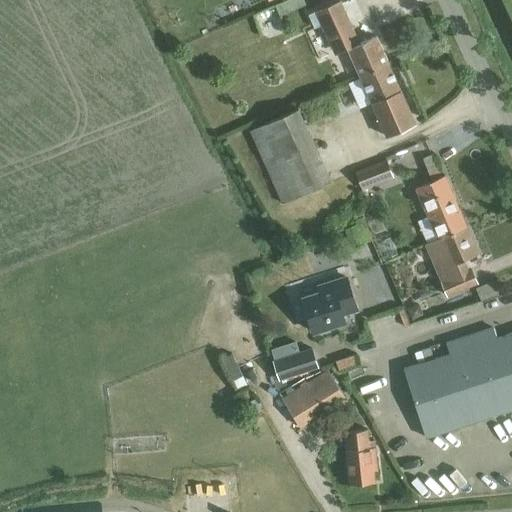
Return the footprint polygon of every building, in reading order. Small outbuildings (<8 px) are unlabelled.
[(256,0),(266,23),(284,15),(277,0),(256,0)] [(360,75),(388,61),(376,34),(359,42),(340,0),(336,0),(308,13),(314,27),(320,23),(334,53),(347,47),(360,75)] [(388,61),(360,75),(387,135),(416,122),(388,61)] [(250,130),(286,203),(335,179),(298,106),(250,130)] [(357,170),(363,185),(392,172),(386,158),(357,170)] [(439,237),(468,225),(445,173),(417,186),(439,236),(439,237)] [(352,246),(372,238),(365,221),(357,224),(356,223),(344,229),(352,246)] [(439,237),(439,236),(426,242),(449,294),(479,281),(472,266),(469,268),(465,258),(480,252),(468,225),(439,237)] [(302,299),(316,333),(344,321),(341,315),(359,308),(346,275),(319,287),(321,291),(302,299)] [(511,332),(496,337),(492,327),(445,342),(448,353),(433,358),(430,347),(414,352),(417,363),(403,368),(425,437),(511,408),(511,332)] [(279,379),(317,367),(311,347),(272,360),(279,379)] [(285,396),(302,424),(346,398),(329,370),(285,396)] [(374,439),(369,439),(368,429),(344,430),(347,484),(372,482),(371,467),(375,467),(374,439)]
